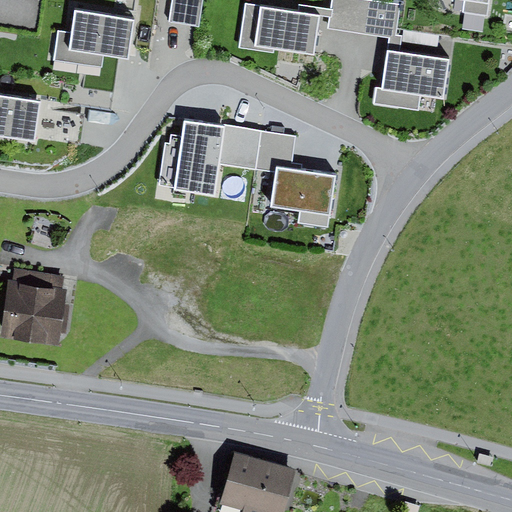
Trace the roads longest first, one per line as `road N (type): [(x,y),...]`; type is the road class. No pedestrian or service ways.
road 1 (unclassified): [(421,169),(224,68),(183,81),(100,174),(59,188),(0,181)]
road 2 (track): [(17,251),(108,273),(152,326),(190,346),(330,365)]
road 3 (primary): [(313,446),(0,395)]
road 4 (unclassified): [(313,446),(351,281),(381,221),(421,169)]
road 5 (primary): [(511,500),(313,446)]
